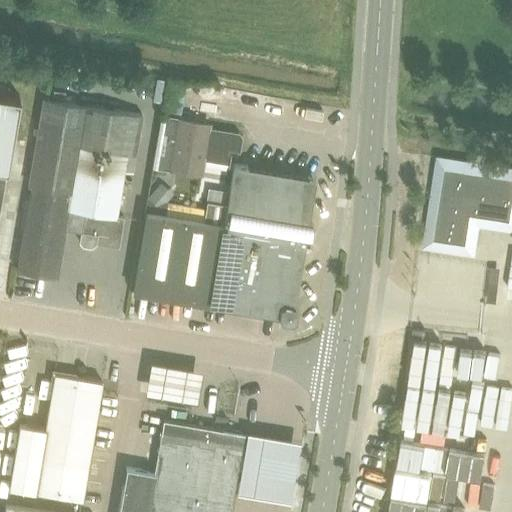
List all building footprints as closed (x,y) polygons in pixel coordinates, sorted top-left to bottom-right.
[(0,201),(5,168),(7,169),(18,96),(0,92),(0,201)] [(30,185),(18,269),(54,275),(56,276),(64,228),(80,231),(79,241),(82,245),(90,246),(96,243),(107,246),(118,248),(120,237),(123,216),(116,215),(124,168),(132,170),(142,113),(84,103),(43,96),(28,185),(30,185)] [(166,117),(157,166),(200,173),(202,161),(229,165),(231,152),(236,153),(239,134),(201,128),(202,123),(166,117)] [(470,151),(469,162),(493,165),(495,154),(470,151)] [(429,241),(469,247),(474,217),(511,223),(511,171),(441,161),(429,241)] [(205,208),(165,201),(148,198),(132,289),(189,299),(190,296),(250,306),(249,309),(278,314),(282,319),(292,320),(296,317),(298,307),(294,303),(315,178),(233,164),(226,204),(206,201),(205,208)] [(161,182),(148,198),(165,201),(173,192),(161,182)] [(199,367),(148,359),(143,390),(194,398),(199,367)] [(54,371),(45,428),(16,423),(6,486),(82,498),(101,379),(54,371)] [(126,467),(117,511),(228,511),(237,469),(203,463),(210,425),(162,419),(154,471),(126,467)] [(271,435),(248,431),(237,493),(261,497),(289,502),(300,440),(271,435)]
